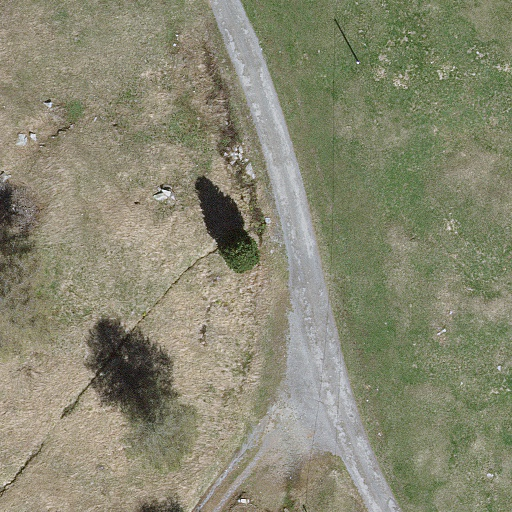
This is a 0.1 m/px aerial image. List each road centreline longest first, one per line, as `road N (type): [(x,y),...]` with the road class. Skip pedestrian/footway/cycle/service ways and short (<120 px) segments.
road 1 (track): [(209,0),(249,91),(291,244),(304,404),(365,511)]
road 2 (track): [(304,404),(203,511)]
